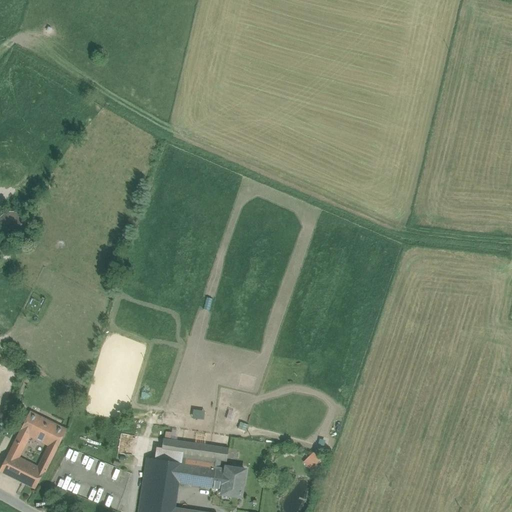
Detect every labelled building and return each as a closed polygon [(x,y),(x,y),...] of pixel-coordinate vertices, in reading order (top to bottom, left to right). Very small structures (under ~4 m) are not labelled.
[(1,214),(0,215),(0,236),(4,239),(9,240),(14,239),(19,237),(22,233),(24,229),(24,224),(22,219),(19,215),(15,212),(10,211),(5,212),(1,214)] [(51,423),(29,412),(19,432),(29,437),(34,440),(42,425),(49,428),(51,423)] [(49,428),(42,425),(34,440),(43,444),(32,466),(43,472),(45,473),(66,430),(51,423),(49,428)] [(29,437),(19,432),(13,443),(23,448),(29,437)] [(117,450),(132,455),(137,437),(122,432),(117,450)] [(228,449),(163,440),(161,447),(160,452),(181,456),(180,464),(177,483),(204,488),(205,480),(212,481),(215,461),(219,461),(226,462),(228,449)] [(13,443),(8,455),(17,459),(23,448),(13,443)] [(160,452),(161,447),(155,447),(153,460),(180,464),(181,456),(160,452)] [(313,454),(304,463),(310,469),(319,460),(313,454)] [(17,459),(8,455),(0,469),(0,472),(23,484),(32,466),(17,459)] [(153,460),(147,459),(138,511),(172,511),(173,510),(173,508),(177,483),(180,464),(153,460)] [(225,471),(218,470),(219,461),(215,461),(212,481),(205,480),(204,488),(222,491),(225,471)] [(43,472),(32,466),(23,484),(34,490),(43,472)] [(244,471),(225,468),(225,471),(222,491),(221,495),(240,498),(244,471)]
